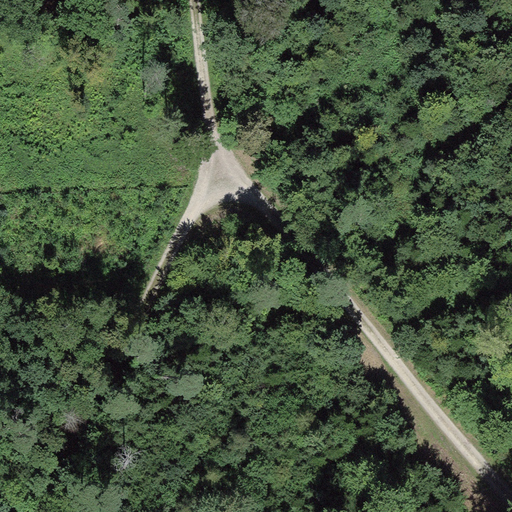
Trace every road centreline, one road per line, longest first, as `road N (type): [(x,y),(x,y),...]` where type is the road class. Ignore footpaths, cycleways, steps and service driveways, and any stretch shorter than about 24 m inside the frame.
road 1 (track): [(201,0),(222,167),(511,492)]
road 2 (track): [(31,511),(222,167)]
